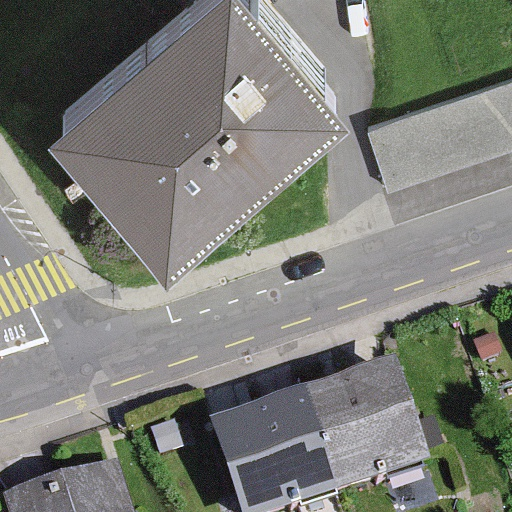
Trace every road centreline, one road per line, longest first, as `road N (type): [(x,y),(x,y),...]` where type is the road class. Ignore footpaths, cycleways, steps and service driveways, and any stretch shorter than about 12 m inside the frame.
road 1 (residential): [(62,373),(511,221)]
road 2 (residential): [(0,249),(62,373)]
